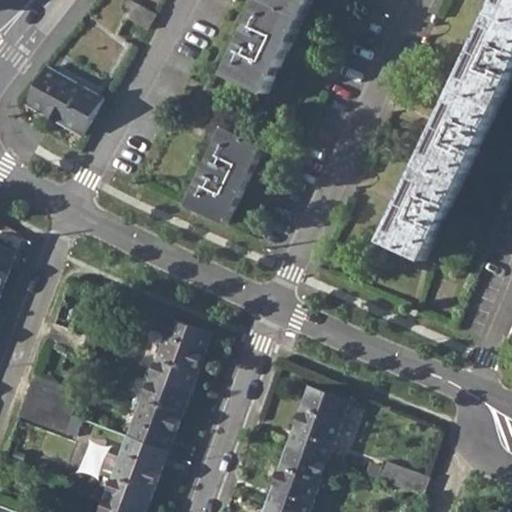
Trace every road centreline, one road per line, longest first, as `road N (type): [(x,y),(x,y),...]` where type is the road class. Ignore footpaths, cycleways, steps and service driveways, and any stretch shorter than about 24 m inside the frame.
road 1 (residential): [(274,303),(419,0)]
road 2 (residential): [(187,0),(69,206)]
road 3 (residential): [(69,206),(274,303)]
road 4 (residential): [(198,511),(274,303)]
road 5 (residential): [(274,303),(473,394)]
road 6 (residential): [(0,401),(69,206)]
